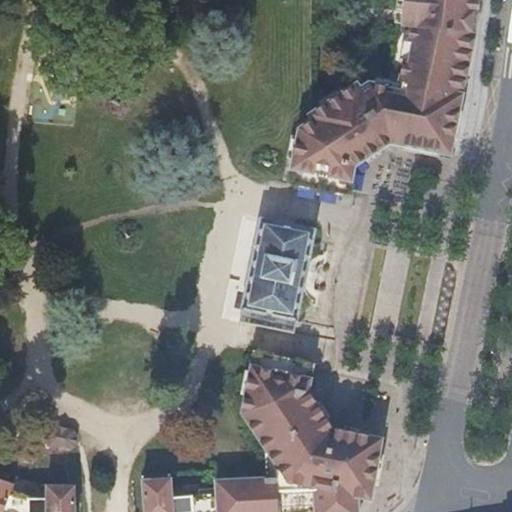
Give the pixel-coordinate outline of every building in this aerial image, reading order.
[(402,0),(400,24),(400,27),(409,28),(406,43),(411,45),(407,64),(402,63),(397,83),(402,83),(400,91),(367,84),(359,90),(355,85),(343,93),(321,108),(308,116),(312,121),(298,130),(296,138),(295,143),(292,159),(287,185),(348,197),(354,167),(388,143),(449,154),(460,93),(474,35),(477,0),(402,0)] [(402,0),(395,0),(393,23),(400,24),(402,0)] [(376,78),(367,84),(400,91),(402,83),(397,83),(402,63),(407,64),(411,45),(406,43),(409,28),(400,27),(388,81),(376,78)] [(339,88),(317,103),(321,108),(343,93),(339,88)] [(296,138),(290,137),(286,158),(292,159),(295,143),(296,138)] [(259,316),(296,323),(315,232),(278,224),(259,220),(239,312),(259,316)] [(169,479),(140,481),(142,511),(356,511),(356,499),(370,501),(380,440),(330,430),(307,392),(311,365),(251,354),(240,413),(264,449),(273,463),(275,480),(266,481),(213,482),(214,489),(197,491),(198,496),(170,498),(169,479)] [(46,433),(44,440),(48,446),(66,450),(72,446),(74,437),(71,432),(52,429),(46,433)] [(0,511),(73,511),(73,487),(45,486),(45,499),(36,499),(10,491),(12,484),(0,480),(0,511)]
